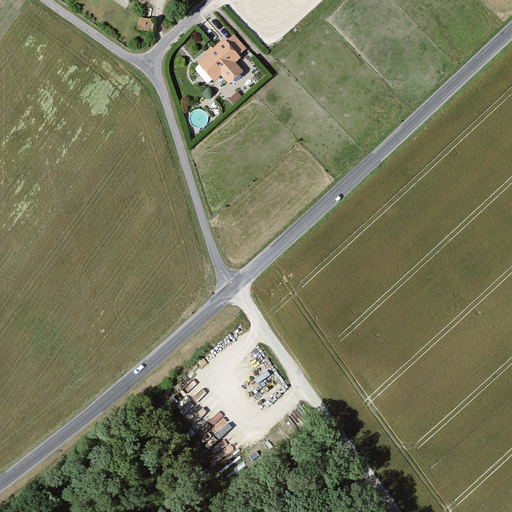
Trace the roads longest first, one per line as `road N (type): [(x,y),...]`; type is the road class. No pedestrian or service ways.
road 1 (tertiary): [(511,30),(234,287)]
road 2 (track): [(209,0),(145,65),(165,96),(212,245),(234,287)]
road 3 (tertiary): [(234,287),(0,487)]
road 4 (unclassified): [(234,287),(396,511)]
road 5 (track): [(307,387),(238,438),(195,384),(263,327)]
